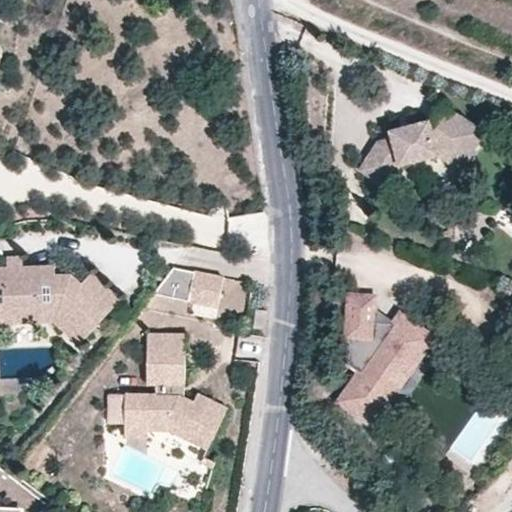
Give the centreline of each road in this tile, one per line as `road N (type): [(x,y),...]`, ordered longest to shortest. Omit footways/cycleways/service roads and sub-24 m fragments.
road 1 (tertiary): [(255,0),(291,268),(270,472)]
road 2 (track): [(366,0),(511,60)]
